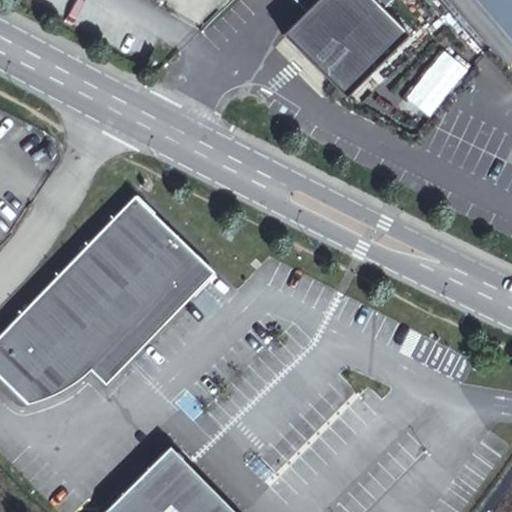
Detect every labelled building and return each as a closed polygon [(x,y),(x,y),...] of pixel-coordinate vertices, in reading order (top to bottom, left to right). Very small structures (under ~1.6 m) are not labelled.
[(301,50),(348,96),(351,93),(347,89),(362,74),(366,78),(411,33),(381,3),(383,0),(297,0),(307,10),(284,34),(288,37),(290,35),(304,48),(301,50)] [(511,0),(483,0),(511,34),(511,0)] [(290,35),(288,37),(301,50),(304,48),(290,35)] [(429,117),(468,70),(442,48),(403,95),(429,117)] [(347,89),(351,93),(366,78),(362,74),(347,89)] [(198,259),(132,195),(0,332),(0,380),(27,406),(35,404),(44,401),(52,397),(62,392),(68,389),(75,383),(82,378),(89,371),(198,259)] [(210,271),(198,259),(89,371),(104,386),(210,271)] [(102,511),(231,511),(167,448),(102,511)]
